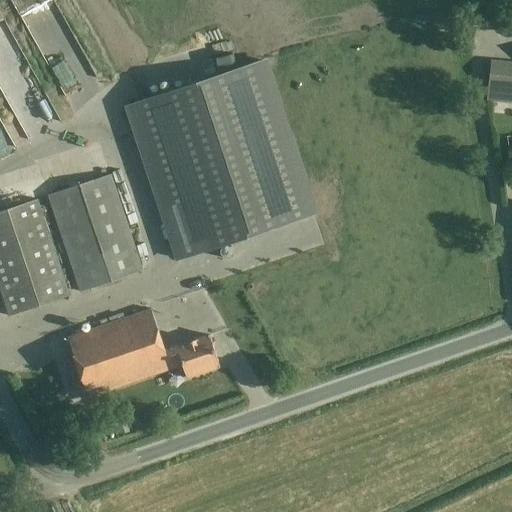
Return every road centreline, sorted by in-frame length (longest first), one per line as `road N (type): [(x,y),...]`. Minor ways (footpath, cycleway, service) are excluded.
road 1 (unclassified): [(511,332),(54,489),(0,393)]
road 2 (unknown): [(255,420),(212,329),(177,292),(140,289),(0,338)]
